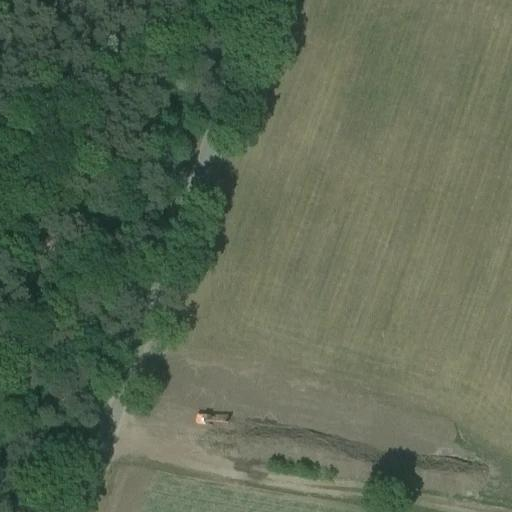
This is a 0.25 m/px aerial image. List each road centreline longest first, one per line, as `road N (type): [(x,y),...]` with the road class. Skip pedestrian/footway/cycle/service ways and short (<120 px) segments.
road 1 (unclassified): [(88,511),(265,0)]
road 2 (track): [(110,449),(475,511)]
road 3 (track): [(0,338),(130,389)]
